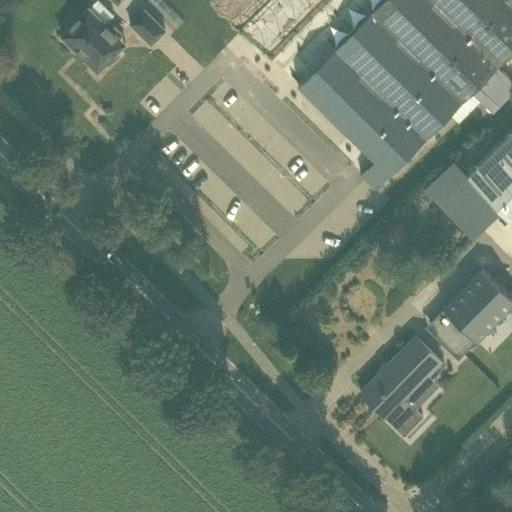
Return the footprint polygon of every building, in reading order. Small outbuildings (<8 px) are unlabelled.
[(127,41),(120,34),(124,31),(110,18),(114,13),(99,0),(94,0),(90,5),(61,33),(98,70),(127,41)] [(233,19),(242,27),(241,28),(264,50),(313,0),(268,0),(254,14),(245,6),(233,19)] [(313,0),(264,50),(297,83),(379,0),(313,0)] [(471,89),(479,97),(492,110),(511,90),(511,78),(497,63),(511,47),(511,0),(379,0),(297,83),(374,158),(360,172),(374,186),(375,185),(378,188),(384,181),(381,179),(389,171),(389,172),(471,89)] [(144,5),(128,21),(151,44),(167,29),(144,5)] [(511,125),(467,171),(511,215),(511,125)] [(511,294),(482,265),(442,306),(476,339),(503,312),(511,320),(511,319),(511,294)] [(405,396),(427,373),(441,359),(415,333),(360,390),(404,432),(423,413),(405,396)]
